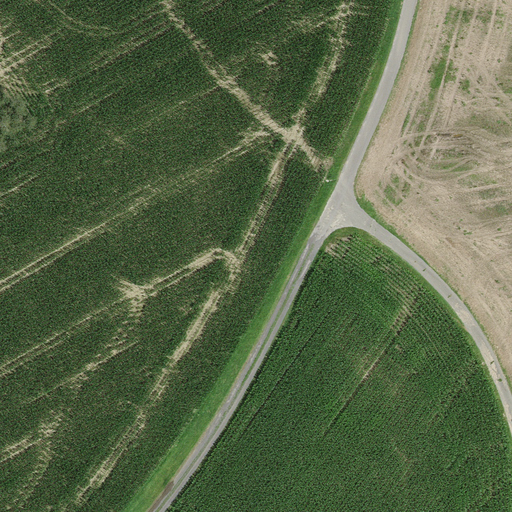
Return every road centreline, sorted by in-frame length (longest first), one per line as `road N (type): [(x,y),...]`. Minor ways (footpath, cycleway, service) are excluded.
road 1 (track): [(336,203),(241,390),(154,511)]
road 2 (track): [(511,415),(458,307),(411,258),(336,203)]
road 3 (track): [(409,0),(391,69),(336,203)]
